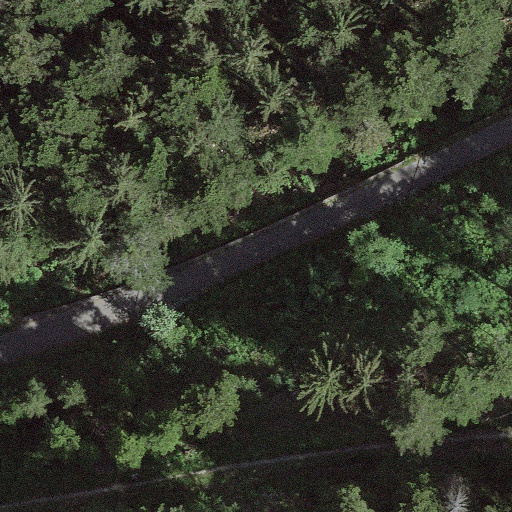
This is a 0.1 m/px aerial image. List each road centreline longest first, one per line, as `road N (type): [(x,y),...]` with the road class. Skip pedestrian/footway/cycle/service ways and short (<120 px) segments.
road 1 (unclassified): [(511,132),(322,234),(0,357)]
road 2 (track): [(511,446),(52,511)]
